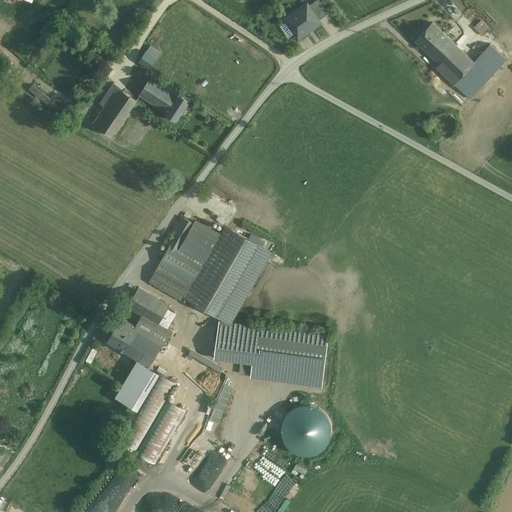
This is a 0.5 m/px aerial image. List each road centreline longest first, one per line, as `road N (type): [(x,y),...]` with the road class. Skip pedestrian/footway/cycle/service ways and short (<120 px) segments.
road 1 (unclassified): [(0,486),(102,312),(285,73)]
road 2 (residential): [(511,199),(285,73)]
road 3 (unclassified): [(293,66),(421,0)]
